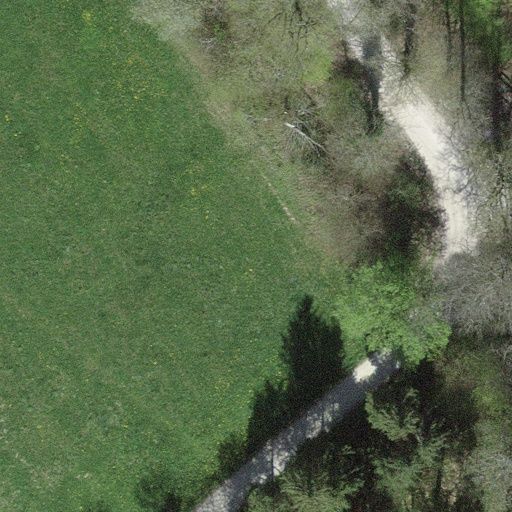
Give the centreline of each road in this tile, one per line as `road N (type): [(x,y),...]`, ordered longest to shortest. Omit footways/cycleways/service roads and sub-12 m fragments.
road 1 (track): [(201,511),(511,228)]
road 2 (residential): [(343,0),(384,74),(501,236)]
